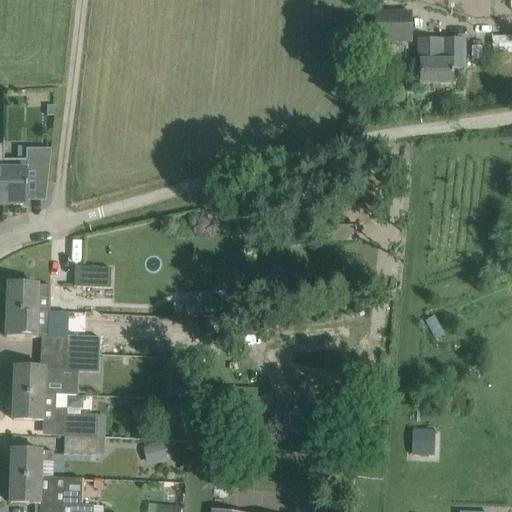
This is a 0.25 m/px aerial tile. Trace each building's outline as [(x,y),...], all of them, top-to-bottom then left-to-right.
[(411,11),(375,11),(376,40),(412,40),(411,11)] [(511,54),(511,36),(494,37),(494,55),(511,54)] [(464,40),(420,40),(420,85),(454,85),(454,68),(464,68),(464,40)] [(397,66),(396,46),(380,46),(380,66),(397,66)] [(27,150),(27,161),(4,161),(4,205),(4,206),(28,206),(28,181),(48,181),(52,150),(27,150)] [(76,267),(75,287),(111,289),(112,269),(76,267)] [(9,284),(8,310),(38,311),(38,296),(50,296),(51,286),(9,284)] [(214,295),(215,314),(225,314),(224,294),(214,295)] [(38,311),(8,310),(7,337),(49,339),(49,327),(37,327),(38,311)] [(215,319),(197,320),(198,337),(216,336),(215,319)] [(66,354),(101,355),(101,339),(67,337),(66,354)] [(100,374),(101,355),(66,354),(65,371),(58,371),(58,369),(45,369),(46,368),(16,367),(15,394),(68,396),(68,395),(73,395),(74,373),(100,374)] [(196,373),(172,372),(171,398),(195,399),(196,373)] [(241,391),(223,389),(220,413),(255,417),(258,399),(241,397),(241,391)] [(67,422),(66,437),(97,438),(98,417),(68,415),(68,396),(15,394),(14,420),(44,421),(67,422)] [(168,420),(192,420),(191,402),(168,402),(168,420)] [(414,431),(413,454),(433,455),(434,432),(414,431)] [(66,437),(65,456),(96,457),(96,455),(104,456),(105,438),(97,438),(66,437)] [(163,443),(150,446),(154,463),(167,460),(163,443)] [(12,477),(54,479),(55,452),(42,452),(42,451),(13,450),(12,477)] [(54,479),(12,477),(11,504),(39,505),(38,511),(94,511),(95,507),(95,506),(82,506),(83,480),(54,479)]
